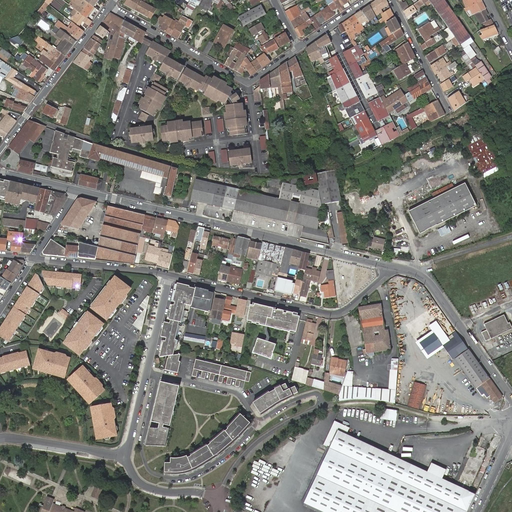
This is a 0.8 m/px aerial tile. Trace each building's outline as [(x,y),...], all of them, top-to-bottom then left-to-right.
[(41,15),(52,0),(46,0),(37,12),(41,15)] [(76,0),(76,1),(77,2),(79,3),(90,12),(93,7),(84,0),(76,0)] [(127,0),(125,4),(150,18),(155,10),(142,2),(142,1),(140,0),(127,0)] [(190,0),(190,1),(199,6),(198,6),(207,11),(213,0),(190,0)] [(336,0),(333,2),(335,6),(336,6),(340,13),(344,10),(341,6),(347,2),(345,0),(336,0)] [(375,0),(361,10),(369,22),(376,17),(375,16),(381,13),(381,9),(388,4),(386,0),(375,0)] [(426,0),(419,0),(412,5),(412,6),(404,12),(408,17),(410,15),(416,11),(415,9),(426,0)] [(443,0),(427,0),(447,28),(454,37),(459,44),(463,50),(469,45),(473,42),(443,0)] [(402,1),(399,3),(403,12),(409,7),(406,1),(403,3),(402,1)] [(333,2),(320,12),(326,20),(334,15),(331,9),(335,6),(333,2)] [(468,7),(473,14),(475,14),(486,9),(481,2),(468,7)] [(79,3),(75,8),(75,9),(86,17),(90,12),(79,3)] [(389,6),(388,4),(381,9),(381,13),(389,6)] [(239,17),(244,25),(266,14),(261,5),(239,17)] [(184,11),(190,15),(193,10),(187,6),(184,11)] [(285,12),(291,21),(305,13),(311,10),(309,7),(300,12),(297,6),(285,12)] [(386,24),(395,18),(389,6),(381,13),(386,24)] [(75,9),(72,13),(74,15),(71,19),(79,25),(83,20),(89,25),(92,21),(86,17),(75,9)] [(486,9),(475,14),(480,24),(483,22),(488,20),(486,15),(488,15),(486,9)] [(369,22),(361,10),(354,15),(362,26),(369,22)] [(112,49),(115,50),(124,20),(110,13),(103,22),(117,32),(112,49)] [(305,23),(306,22),(310,19),(305,13),(291,21),(294,30),(305,23)] [(354,15),(349,19),(357,31),(361,28),(363,29),(364,28),(362,26),(354,15)] [(172,20),(164,16),(163,19),(160,17),(158,20),(161,22),(160,23),(163,25),(163,27),(161,30),(165,32),(172,20)] [(312,23),(316,29),(321,26),(313,16),(310,19),(306,22),(308,25),(312,23)] [(171,35),(178,39),(183,30),(187,21),(181,18),(179,21),(171,35)] [(391,34),(393,34),(400,28),(395,18),(386,24),(391,34)] [(175,22),(172,20),(165,32),(171,35),(179,21),(176,19),(175,22)] [(349,19),(342,24),(346,31),(351,41),(356,39),(353,34),(357,31),(349,19)] [(493,25),(491,19),(488,20),(483,22),(486,28),(493,25)] [(54,26),(76,42),(84,31),(72,22),(68,28),(67,27),(58,20),(54,26)] [(115,52),(113,57),(118,59),(124,38),(125,34),(136,40),(142,30),(124,20),(115,50),(115,52)] [(416,27),(418,30),(430,23),(428,20),(416,27)] [(438,26),(434,20),(430,23),(434,29),(438,26)] [(264,29),(261,23),(248,31),(253,37),(256,41),(259,39),(262,44),(269,41),(263,30),(264,29)] [(299,38),(303,35),(301,31),(307,26),(305,23),(294,30),(299,38)] [(430,23),(418,30),(426,42),(437,35),(438,34),(437,32),(440,30),(438,26),(434,29),(430,23)] [(95,33),(103,38),(106,34),(108,31),(100,25),(95,33)] [(228,37),(230,38),(233,31),(224,25),(215,41),(218,43),(218,42),(221,43),(220,44),(225,47),(228,42),(226,41),(228,37)] [(56,49),(65,56),(76,42),(54,26),(51,31),(56,34),(56,36),(62,40),(56,49)] [(484,38),(497,33),(493,26),(486,28),(479,31),(484,38)] [(383,48),(404,34),(400,28),(393,34),(393,35),(380,43),(383,48)] [(445,38),(448,41),(451,39),(454,37),(447,28),(444,30),(448,36),(445,38)] [(142,30),(136,40),(142,43),(144,38),(145,34),(146,33),(142,30)] [(281,46),(290,42),(285,33),(281,35),(276,38),(277,38),(275,39),(276,42),(278,41),(281,46)] [(327,34),(316,42),(321,56),(327,53),(324,46),(331,42),(327,34)] [(83,48),(94,55),(96,52),(96,51),(94,50),(93,49),(97,42),(99,39),(93,35),(83,48)] [(437,41),(442,38),(441,35),(438,36),(437,35),(426,42),(420,46),(423,50),(430,45),(437,41)] [(41,53),(44,55),(49,59),(58,65),(65,56),(56,49),(38,36),(36,39),(51,51),(49,55),(43,50),(41,53)] [(148,40),(144,38),(142,43),(146,45),(150,47),(152,43),(148,40)] [(264,45),(269,53),(278,48),(274,40),(264,45)] [(170,52),(153,42),(152,43),(150,47),(146,54),(151,57),(152,55),(154,56),(152,59),(156,61),(158,58),(160,59),(159,61),(164,64),(167,58),(170,52)] [(316,42),(305,49),(311,61),(318,58),(321,63),(324,62),(321,56),(316,42)] [(395,49),(403,64),(405,63),(416,58),(408,42),(395,49)] [(237,72),(246,57),(247,56),(249,52),(250,50),(237,43),(234,48),(229,56),(224,65),(237,72)] [(208,44),(203,53),(207,55),(212,46),(208,44)] [(474,57),(476,55),(469,45),(463,50),(475,66),(480,62),(477,60),(474,57)] [(259,47),(265,54),(268,56),(269,55),(268,54),(262,46),(259,47)] [(342,53),(349,66),(357,62),(361,60),(359,57),(356,52),(354,47),(342,53)] [(426,56),(429,63),(443,54),(439,47),(426,56)] [(0,57),(7,61),(11,54),(1,48),(0,49),(0,57)] [(73,63),(84,69),(90,61),(94,55),(83,48),(73,63)] [(103,57),(112,60),(113,57),(115,52),(105,49),(103,57)] [(246,57),(256,71),(262,67),(257,59),(254,61),(251,58),(254,55),(252,54),(249,52),(247,56),(246,57)] [(257,59),(262,67),(271,61),(265,54),(257,59)] [(43,62),(54,71),(58,65),(49,59),(44,55),(41,58),(44,60),(43,62)] [(281,87),(282,93),(293,91),(290,73),(291,72),(298,69),(299,72),(298,73),(300,76),(301,75),(302,77),(303,76),(297,60),(295,57),(295,56),(288,61),(279,68),(281,83),(281,87)] [(336,56),(324,62),(327,69),(332,66),(333,70),(329,72),(330,75),(342,69),(336,56)] [(237,72),(241,74),(245,66),(246,67),(252,74),(256,71),(246,57),(237,72)] [(164,64),(160,70),(165,72),(166,71),(168,72),(166,75),(170,77),(171,74),(173,75),(172,77),(177,79),(184,67),(167,58),(164,64)] [(47,69),(34,59),(28,67),(33,71),(30,76),(38,82),(47,69)] [(431,66),(435,75),(437,74),(446,68),(447,67),(446,64),(443,65),(440,60),(431,66)] [(357,62),(349,66),(356,79),(364,75),(357,62)] [(480,62),(475,66),(476,67),(480,73),(488,84),(491,82),(489,79),(491,78),(480,62)] [(122,81),(127,83),(134,65),(130,63),(126,69),(122,81)] [(394,70),(399,79),(411,73),(405,63),(403,64),(395,69),(394,70)] [(381,73),(383,76),(394,70),(395,69),(393,65),(381,73)] [(466,83),(480,73),(476,67),(462,77),(466,83)] [(268,75),(270,88),(273,88),(272,84),(281,83),(279,68),(268,75)] [(453,74),(452,72),(449,74),(446,68),(437,74),(442,82),(450,76),(453,74)] [(204,78),(186,69),(179,81),(185,83),(186,82),(187,83),(186,86),(189,88),(191,85),(193,86),(192,87),(197,90),(198,88),(204,78)] [(342,69),(330,75),(336,89),(349,82),(342,69)] [(422,71),(410,78),(413,82),(424,75),(422,71)] [(364,75),(356,79),(366,99),(377,92),(377,91),(368,73),(364,75)] [(160,77),(155,74),(151,79),(157,82),(160,77)] [(269,99),(271,99),(270,88),(268,75),(259,81),(260,86),(260,89),(269,88),(268,91),(269,99)] [(204,78),(198,88),(204,92),(203,95),(216,102),(217,100),(223,104),(227,98),(231,90),(225,87),(226,84),(213,77),(211,79),(205,76),(204,78)] [(419,95),(431,89),(425,77),(415,83),(417,87),(404,96),(408,101),(409,101),(419,95)] [(23,84),(13,78),(11,82),(20,88),(23,84)] [(440,84),(443,91),(452,87),(448,79),(440,84)] [(349,82),(336,89),(342,103),(356,96),(349,82)] [(141,109),(153,116),(157,110),(160,111),(167,98),(164,97),(168,90),(156,83),(152,90),(149,88),(146,95),(147,96),(145,99),(144,98),(140,105),(143,106),(141,109)] [(35,91),(24,85),(22,89),(33,95),(35,91)] [(262,101),(260,86),(253,91),(254,102),(262,101)] [(16,98),(30,103),(35,97),(33,96),(33,95),(24,91),(22,89),(18,87),(16,89),(20,91),(16,97),(16,98)] [(116,103),(121,105),(126,90),(127,88),(124,87),(120,92),(116,103)] [(380,97),(383,95),(386,94),(382,87),(377,91),(377,92),(380,97)] [(447,98),(454,111),(469,100),(468,99),(464,101),(459,93),(463,91),(462,89),(447,98)] [(231,90),(227,98),(230,102),(232,105),(242,104),(238,99),(239,99),(237,97),(235,94),(233,95),(232,94),(233,93),(231,90)] [(382,101),(388,113),(394,110),(397,114),(407,107),(405,103),(408,101),(404,96),(401,98),(397,92),(386,99),(382,101)] [(356,96),(342,103),(349,118),(351,117),(364,111),(356,96)] [(380,97),(368,103),(377,121),(389,115),(388,113),(382,101),(380,97)] [(8,107),(23,112),(27,107),(14,103),(14,102),(10,101),(8,107)] [(444,115),(437,101),(424,107),(425,109),(425,111),(429,109),(431,113),(427,114),(428,117),(431,121),(444,115)] [(121,105),(116,103),(111,120),(115,123),(121,105)] [(232,105),(225,106),(226,113),(224,113),(226,128),(229,128),(230,135),(244,133),(244,126),(247,126),(245,111),(243,111),(242,104),(232,105)] [(303,118),(312,115),(317,131),(324,129),(316,105),(300,110),(303,118)] [(43,113),(53,118),(57,110),(47,106),(43,113)] [(72,109),(66,107),(62,120),(61,124),(67,126),(72,109)] [(364,111),(351,117),(354,124),(367,118),(364,111)] [(148,116),(143,113),(140,118),(145,121),(148,116)] [(406,116),(413,129),(416,128),(412,118),(409,114),(406,116)] [(16,122),(7,115),(0,124),(0,128),(7,134),(16,122)] [(367,118),(354,124),(361,137),(374,131),(367,118)] [(10,147),(18,154),(29,139),(35,131),(40,125),(30,121),(10,147)] [(161,127),(163,141),(170,140),(171,143),(178,142),(178,140),(182,140),(182,142),(190,141),(190,139),(193,138),(193,137),(202,136),(202,131),(203,131),(202,122),(191,123),(191,122),(183,123),(183,121),(168,123),(169,126),(161,127)] [(393,121),(380,128),(382,131),(376,134),(376,135),(381,145),(400,135),(396,128),(393,121)] [(35,131),(29,139),(34,142),(46,127),(40,125),(35,131)] [(152,126),(131,129),(132,143),(141,142),(141,144),(145,144),(145,141),(154,140),(152,126)] [(400,135),(400,136),(409,131),(407,128),(401,131),(399,126),(396,128),(400,135)] [(165,189),(171,167),(93,145),(54,130),(52,141),(50,153),(56,155),(59,155),(58,159),(56,159),(51,158),(49,167),(69,171),(71,162),(64,160),(65,157),(68,147),(82,152),(81,155),(88,158),(90,155),(92,155),(91,160),(100,162),(100,159),(163,177),(161,188),(165,189)] [(374,131),(361,137),(363,142),(376,135),(376,134),(374,131)] [(497,159),(485,137),(481,131),(464,139),(482,174),(498,166),(495,160),(497,159)] [(250,148),(228,151),(230,165),(236,164),(236,162),(238,162),(238,165),(242,165),(242,161),(244,161),(244,163),(251,162),(250,148)] [(35,164),(20,160),(18,170),(39,175),(40,172),(33,171),(35,164)] [(172,194),(179,166),(174,165),(167,193),(172,194)] [(333,170),(316,173),(318,182),(320,190),(322,204),(340,201),(340,197),(333,170)] [(163,177),(142,171),(140,178),(154,182),(152,191),(162,194),(163,191),(159,190),(163,177)] [(305,185),(318,182),(316,173),(316,172),(304,175),(305,185)] [(75,184),(100,190),(102,180),(77,174),(75,184)] [(0,196),(6,198),(10,181),(5,180),(4,182),(0,181),(1,179),(0,178),(0,196)] [(238,188),(196,179),(191,198),(233,209),(238,188)] [(10,181),(6,200),(13,201),(13,204),(15,204),(20,205),(21,204),(26,201),(26,200),(31,202),(35,203),(37,203),(41,188),(10,181)] [(238,188),(233,209),(304,226),(301,238),(314,241),(328,245),(326,231),(318,229),(323,208),(322,204),(320,190),(284,182),(280,198),(238,188)] [(434,199),(409,212),(420,234),(477,206),(466,183),(454,189),(434,199)] [(431,193),(434,199),(454,189),(451,183),(431,193)] [(36,209),(55,216),(67,198),(65,194),(41,188),(37,203),(36,209)] [(77,200),(60,226),(77,228),(90,208),(91,209),(94,205),(96,207),(99,202),(81,198),(77,200)] [(79,242),(78,258),(134,264),(137,251),(140,236),(145,213),(109,205),(106,215),(103,214),(100,223),(104,224),(98,246),(79,242)] [(342,212),(336,213),(338,223),(344,222),(342,212)] [(140,236),(144,237),(149,239),(150,237),(146,236),(147,233),(143,233),(144,229),(146,229),(146,230),(148,231),(149,230),(152,231),(156,216),(145,213),(140,236)] [(168,219),(157,216),(154,232),(162,234),(161,238),(163,239),(165,229),(168,219)] [(26,222),(2,219),(1,226),(25,228),(25,227),(26,222)] [(25,228),(37,230),(37,226),(38,220),(26,219),(26,222),(25,227),(25,228)] [(170,221),(168,230),(171,231),(170,236),(176,237),(178,232),(179,226),(177,223),(170,221)] [(40,226),(40,230),(45,230),(49,224),(41,222),(40,226)] [(344,222),(338,223),(342,244),(348,243),(344,222)] [(11,251),(20,252),(22,243),(23,237),(24,229),(21,229),(19,242),(18,242),(18,240),(13,240),(13,242),(12,241),(11,251)] [(191,230),(185,257),(188,258),(190,249),(191,249),(195,231),(191,230)] [(210,232),(204,231),(200,248),(206,250),(210,232)] [(230,239),(214,235),(211,246),(228,249),(230,239)] [(250,239),(238,236),(237,239),(233,255),(233,256),(239,258),(240,254),(246,256),(250,239)] [(372,247),(384,250),(386,239),(374,237),(372,247)] [(237,239),(232,238),(228,253),(233,255),(237,239)] [(51,239),(43,252),(44,254),(66,257),(66,249),(51,239)] [(76,243),(67,242),(66,249),(66,257),(78,258),(79,242),(80,240),(79,240),(76,240),(76,243)] [(258,260),(262,244),(251,241),(247,257),(258,260)] [(258,260),(255,273),(266,276),(274,244),(263,242),(262,244),(258,260)] [(36,245),(22,243),(20,252),(31,253),(36,245)] [(285,247),(274,244),(266,276),(278,279),(280,272),(285,247)] [(157,263),(160,252),(161,249),(157,248),(155,247),(149,246),(145,259),(157,263)] [(294,249),(285,247),(280,272),(289,274),(290,264),(294,249)] [(302,251),(294,249),(290,264),(299,266),(302,251)] [(310,253),(302,251),(299,266),(298,268),(306,269),(306,268),(310,253)] [(171,255),(160,252),(157,263),(157,264),(168,267),(171,255)] [(198,255),(192,253),(187,271),(194,273),(197,259),(198,255)] [(15,259),(8,270),(16,275),(24,263),(23,260),(15,259)] [(203,260),(197,259),(194,273),(193,274),(200,275),(203,260)] [(221,265),(218,279),(227,281),(227,279),(230,267),(221,265)] [(235,266),(231,265),(230,267),(227,279),(239,282),(242,271),(234,270),(235,268),(235,266)] [(303,281),(300,291),(300,296),(306,297),(310,280),(318,281),(320,272),(306,268),(306,269),(303,281)] [(7,269),(2,278),(10,283),(16,275),(8,270),(7,269)] [(61,273),(42,271),(42,273),(47,284),(56,285),(61,286),(61,287),(67,287),(67,286),(72,287),(72,288),(81,288),(82,276),(82,275),(70,274),(70,275),(69,275),(69,274),(63,273),(63,274),(61,274),(61,273)] [(278,279),(275,290),(292,294),(294,284),(292,283),(293,281),(287,279),(289,274),(280,272),(278,279)] [(38,275),(36,274),(25,290),(26,291),(26,292),(24,291),(23,294),(21,297),(22,297),(21,298),(20,298),(14,307),(12,310),(13,310),(13,311),(12,311),(8,317),(9,318),(8,319),(7,318),(4,323),(5,324),(4,325),(3,324),(0,328),(0,336),(8,342),(9,339),(12,334),(14,330),(15,330),(18,326),(17,325),(20,321),(23,317),(24,317),(32,305),(31,305),(34,301),(37,296),(37,297),(39,294),(38,294),(43,286),(38,275)] [(2,278),(1,277),(0,278),(0,286),(6,291),(6,290),(10,283),(2,278)] [(131,289),(116,277),(108,288),(100,297),(93,307),(92,308),(107,320),(122,301),(124,298),(131,289)] [(325,292),(325,297),(335,297),(333,284),(333,281),(328,282),(329,285),(321,286),(322,292),(325,292)] [(173,355),(175,349),(185,304),(191,305),(195,289),(189,288),(189,286),(178,283),(173,301),(175,302),(174,306),(172,305),(168,320),(171,320),(170,323),(166,322),(162,337),(166,338),(166,341),(164,341),(160,355),(166,356),(169,356),(173,355)] [(507,283),(493,288),(494,293),(509,288),(507,283)] [(108,288),(106,286),(99,296),(100,297),(108,288)] [(194,294),(192,302),(191,305),(191,308),(194,309),(210,313),(214,292),(199,288),(196,287),(195,289),(194,294)] [(100,297),(99,296),(91,305),(93,307),(100,297)] [(150,296),(148,297),(141,306),(145,309),(133,325),(137,328),(138,326),(142,329),(150,296)] [(232,298),(226,296),(222,320),(230,321),(231,313),(236,314),(237,307),(230,305),(232,298)] [(216,298),(213,313),(222,314),(225,300),(216,298)] [(246,300),(239,299),(235,316),(243,318),(246,300)] [(273,308),(255,304),(254,306),(250,305),(247,321),(252,322),(252,323),(256,324),(256,323),(259,323),(259,325),(265,326),(268,327),(274,328),(274,327),(282,329),(282,330),(290,332),(290,331),(295,332),(296,332),(300,315),(298,314),(297,316),(289,314),(290,312),(287,312),(286,314),(283,313),(284,311),(277,309),(277,311),(273,310),(273,308)] [(391,349),(387,330),(385,331),(380,304),(359,308),(366,348),(363,349),(364,355),(367,355),(366,356),(366,357),(367,358),(368,358),(369,357),(369,356),(374,355),(374,352),(391,349)] [(72,317),(63,310),(59,314),(68,321),(72,317)] [(88,313),(87,314),(80,324),(72,333),(64,343),(80,355),(87,346),(89,344),(104,325),(88,313)] [(86,313),(78,322),(80,324),(87,314),(86,313)] [(486,329),(482,332),(486,340),(511,328),(511,326),(510,322),(508,323),(504,314),(484,324),(486,329)] [(302,339),(311,341),(316,324),(312,322),(312,320),(308,319),(307,321),(303,336),(302,339)] [(78,322),(71,332),(72,333),(80,324),(78,322)] [(206,337),(185,333),(183,340),(204,344),(205,342),(206,337)] [(245,335),(232,333),(230,345),(243,348),(245,335)] [(494,402),(502,396),(458,334),(454,337),(452,334),(449,337),(451,339),(443,345),(457,365),(459,363),(481,394),(484,392),(487,396),(489,394),(494,402)] [(266,341),(258,338),(253,353),(271,359),(273,352),(276,344),(269,342),(266,341)] [(59,355),(39,349),(34,368),(36,368),(45,371),(54,374),(63,376),(65,377),(70,358),(62,356),(59,355)] [(0,371),(6,370),(14,368),(22,366),(30,364),(27,352),(23,352),(24,353),(19,355),(19,353),(15,354),(16,355),(11,356),(6,357),(6,356),(3,357),(3,359),(0,359),(0,371)] [(173,355),(169,356),(168,359),(165,370),(178,373),(181,362),(179,361),(180,354),(173,355)] [(313,355),(310,364),(320,366),(322,357),(317,356),(313,355)] [(335,372),(335,376),(344,377),(346,366),(345,366),(346,362),(337,361),(338,358),(333,357),(331,367),(332,367),(331,371),(335,372)] [(196,360),(192,376),(196,377),(198,370),(202,371),(204,362),(196,360)] [(202,371),(201,378),(205,379),(206,372),(211,373),(213,364),(204,362),(202,371)] [(211,373),(209,380),(213,381),(215,374),(219,375),(221,366),(213,364),(211,373)] [(267,371),(280,374),(281,367),(269,364),(267,371)] [(97,382),(83,366),(69,379),(70,381),(76,388),(83,395),(89,402),(91,403),(105,391),(99,384),(97,382)] [(219,375),(218,382),(222,383),(223,376),(228,377),(230,368),(221,366),(219,375)] [(292,379),(305,384),(307,379),(309,370),(307,370),(295,366),(292,379)] [(228,377),(226,384),(231,385),(232,378),(236,379),(239,370),(230,368),(228,377)] [(235,386),(239,387),(241,380),(249,382),(251,373),(239,370),(236,379),(235,386)] [(338,395),(338,402),(341,401),(348,400),(356,399),(365,399),(372,400),(380,400),(388,402),(394,403),(395,403),(397,370),(390,370),(388,389),(353,386),(353,371),(347,371),(343,380),(342,385),(338,395)] [(325,373),(325,382),(323,383),(323,390),(338,395),(342,385),(329,382),(330,373),(325,373)] [(313,381),(311,386),(323,390),(323,383),(313,380),(313,381)] [(180,386),(161,382),(152,421),(160,423),(159,428),(150,429),(146,445),(166,446),(170,428),(164,427),(164,425),(171,426),(180,386)] [(415,382),(407,406),(418,410),(426,385),(415,382)] [(276,391),(281,402),(299,393),(295,387),(289,390),(286,385),(275,390),(276,391)] [(276,391),(271,394),(277,404),(281,402),(276,391)] [(252,403),(262,415),(277,404),(271,394),(269,392),(252,403)] [(113,412),(111,404),(92,407),(93,409),(94,419),(96,428),(98,438),(98,440),(117,436),(113,415),(113,412)] [(380,408),(380,418),(396,420),(397,412),(380,408)] [(250,423),(240,414),(227,428),(229,430),(227,433),(225,431),(210,443),(212,445),(209,448),(207,445),(191,455),(192,458),(189,460),(187,457),(181,459),(177,460),(171,459),(171,463),(165,463),(165,473),(171,473),(182,472),(193,469),(214,456),(233,441),(250,423)] [(467,511),(476,494),(456,485),(442,479),(446,469),(432,463),(428,472),(346,434),(349,427),(334,421),(323,445),(327,447),(330,448),(305,503),(325,511),(467,511)] [(95,485),(91,496),(98,499),(102,488),(95,485)] [(47,497),(41,511),(84,511),(75,509),(74,511),(65,508),(62,507),(53,504),(54,500),(47,497)]
